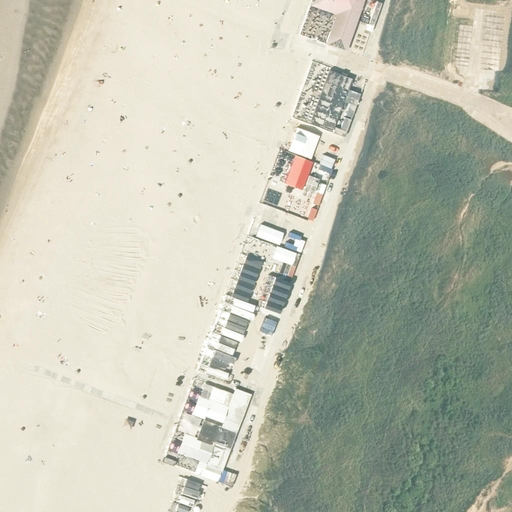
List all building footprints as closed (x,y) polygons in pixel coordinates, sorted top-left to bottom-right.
[(323,0),(322,3),(337,8),(335,14),(341,16),(335,33),(348,37),(361,0),(323,0)] [(344,135),(364,79),(311,61),(290,117),(344,135)] [(331,169),(344,135),(290,117),(279,150),(331,169)] [(293,155),(283,183),(300,189),(311,162),(293,155)] [(300,254),(312,223),(259,203),(248,235),(300,254)] [(275,246),(271,257),(290,264),(294,253),(275,246)] [(259,258),(245,253),(230,295),(246,301),(261,261),(260,261),(259,260),(259,258)] [(290,264),(286,263),(282,274),(286,275),(290,264)] [(289,281),(268,274),(257,305),(277,313),(289,281)] [(240,339),(251,303),(231,297),(220,333),(240,339)] [(264,316),(259,330),(270,334),(275,320),(264,316)] [(215,340),(205,371),(227,379),(229,373),(224,371),(229,353),(231,353),(235,339),(211,331),(208,338),(215,340)] [(191,415),(204,420),(201,430),(197,440),(184,435),(177,453),(201,462),(198,468),(199,468),(196,475),(215,483),(228,448),(235,430),(238,419),(246,396),(237,393),(235,398),(230,396),(231,395),(225,393),(206,386),(202,399),(198,397),(191,415)] [(187,478),(180,493),(199,501),(202,493),(197,491),(200,484),(187,478)] [(179,495),(174,511),(186,511),(189,505),(191,505),(193,499),(179,495)]
